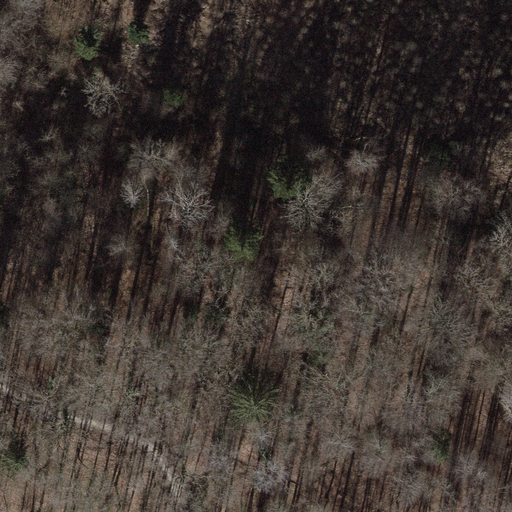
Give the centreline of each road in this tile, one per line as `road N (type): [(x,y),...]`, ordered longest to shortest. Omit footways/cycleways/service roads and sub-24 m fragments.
road 1 (track): [(480,511),(106,417)]
road 2 (track): [(178,0),(135,69),(0,147)]
road 3 (track): [(161,511),(106,417),(0,369)]
